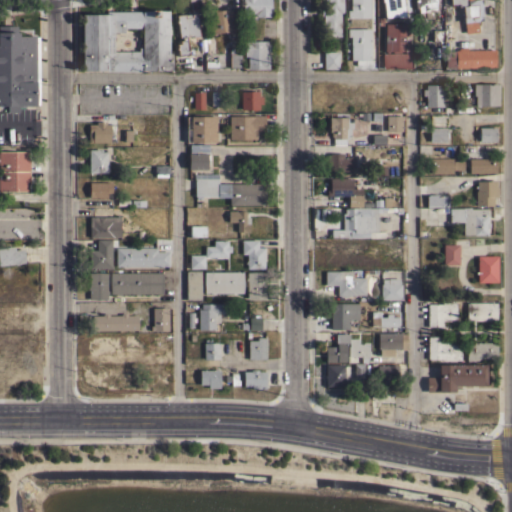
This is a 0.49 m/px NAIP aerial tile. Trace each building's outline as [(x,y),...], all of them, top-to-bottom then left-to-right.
[(270,0),(270,6),(272,6),(272,11),(270,11),(270,16),(255,16),(255,13),(242,13),(242,8),(241,8),(241,4),(242,4),(242,0),(270,0)] [(323,36),(322,16),(320,16),(320,8),(324,8),(324,0),(342,0),(343,12),(340,12),(340,36),(323,36)] [(370,0),(370,17),(347,17),(347,10),(350,10),(350,0),(370,0)] [(402,0),(405,16),(398,17),(398,16),(385,18),(383,1),(382,2),(381,0),(402,0)] [(436,0),(437,10),(431,11),(431,13),(430,14),(430,18),(429,19),(429,18),(425,18),(425,12),(418,13),(417,7),(416,8),(415,0),(436,0)] [(481,0),(481,20),(477,21),(478,31),(465,33),(462,6),(458,6),(458,3),(451,4),(450,0),(481,0)] [(169,52),(171,52),(171,70),(147,70),(147,71),(106,71),(106,70),(81,70),(81,13),(106,13),(106,11),(141,11),(141,10),(151,10),(151,9),(158,9),(158,10),(168,10),(169,52)] [(233,32),(225,33),(225,31),(211,33),(209,10),(218,9),(218,14),(224,13),(224,10),(230,9),(233,32)] [(199,36),(192,37),(192,35),(186,36),(188,54),(178,55),(176,43),(180,43),(176,15),(184,14),(196,13),(199,36)] [(385,23),(409,23),(410,23),(410,27),(409,27),(408,51),(407,51),(407,52),(404,52),(404,51),(400,50),(400,52),(392,52),(392,51),(388,50),(388,52),(386,52),(386,51),(384,51),(385,23)] [(0,25),(18,25),(18,35),(35,35),(35,36),(38,36),(39,104),(36,104),(36,105),(25,105),(25,106),(19,106),(19,109),(12,109),(12,105),(0,105),(0,109),(4,109),(4,111),(0,111),(0,25)] [(370,28),(370,59),(350,59),(350,36),(347,36),(347,28),(370,28)] [(444,30),(444,41),(432,41),(432,30),(444,30)] [(268,40),(269,53),(268,53),(268,68),(257,68),(257,70),(252,70),(252,69),(247,69),(247,56),(244,56),(244,41),(268,40)] [(495,49),(495,67),(455,68),(455,66),(445,67),(445,50),(455,50),(457,49),(459,47),(466,47),(467,49),(495,49)] [(338,69),(323,69),(323,51),(338,51),(338,69)] [(240,67),(229,67),(229,53),(240,53),(240,67)] [(412,68),(382,68),(382,53),(412,53),(412,68)] [(498,105),(475,105),(475,95),(473,95),(473,83),(498,83),(498,105)] [(426,106),(425,95),(422,95),(422,89),(425,89),(425,84),(443,84),(443,89),(446,89),(446,95),(443,95),(443,106),(426,106)] [(240,91),(258,90),(258,97),(257,97),(257,109),(254,109),(254,110),(251,110),(251,109),(240,109),(240,91)] [(203,109),(192,109),(192,91),(203,91),(203,109)] [(210,91),(222,91),(222,107),(219,107),(219,110),(214,110),(214,106),(212,106),(212,105),(210,105),(210,91)] [(21,112),(27,111),(33,111),(34,123),(28,123),(28,124),(21,124),(21,112)] [(216,142),(189,142),(189,141),(186,141),(186,116),(189,116),(189,115),(216,115),(216,142)] [(264,115),(264,130),(256,130),(256,138),(229,139),(228,115),(264,115)] [(352,127),(350,127),(350,136),(348,136),(348,138),(345,138),(345,144),(333,144),(333,138),(332,138),(332,136),(330,135),(331,131),(329,131),(329,117),(343,117),(343,115),(348,115),(348,118),(352,118),(352,127)] [(403,115),(403,119),(401,119),(402,131),(400,131),(400,134),(387,134),(387,130),(386,130),(386,115),(403,115)] [(88,142),(88,124),(95,124),(95,121),(105,121),(105,124),(110,124),(110,142),(88,142)] [(429,141),(429,127),(446,127),(446,141),(429,141)] [(496,127),(496,141),(479,141),(479,127),(496,127)] [(371,144),(371,134),(385,134),(385,143),(371,144)] [(187,169),(187,153),(189,153),(189,144),(208,144),(208,154),(206,154),(206,168),(187,169)] [(88,149),(101,149),(101,151),(106,151),(106,172),(88,172),(88,149)] [(27,158),(28,158),(29,183),(27,183),(27,191),(0,191),(0,150),(27,150),(27,158)] [(326,170),(326,155),(329,155),(329,153),(343,153),(343,157),(354,156),(354,166),(349,167),(349,170),(326,170)] [(452,158),(452,160),(463,160),(463,169),(452,170),(452,173),(430,173),(429,158),(452,158)] [(495,158),(496,172),(469,172),(469,158),(495,158)] [(168,165),(168,173),(167,173),(167,176),(155,176),(155,173),(154,173),(154,165),(168,165)] [(264,204),(228,204),(228,197),(217,197),(217,196),(194,196),(194,178),(193,178),(193,173),(217,173),(217,183),(264,183),(264,204)] [(351,177),(351,188),(362,188),(362,206),(348,206),(348,195),(326,195),(326,189),(329,189),(329,178),(351,177)] [(501,206),(492,206),(492,205),(479,205),(479,206),(475,206),(475,190),(476,190),(476,187),(474,187),(474,185),(476,185),(476,181),(491,180),(496,180),(496,187),(497,187),(497,196),(493,196),(501,206)] [(88,197),(88,192),(86,192),(86,186),(88,186),(88,182),(111,182),(111,192),(106,192),(106,197),(88,197)] [(426,194),(437,194),(437,195),(447,195),(448,206),(426,206),(426,194)] [(331,238),(330,229),(342,229),(342,213),(344,213),(344,208),(368,207),(368,208),(376,207),(377,232),(368,232),(368,237),(331,238)] [(487,222),(489,222),(489,226),(487,226),(487,234),(473,235),(473,234),(463,234),(463,221),(449,222),(449,208),(470,207),(470,209),(487,208),(487,222)] [(245,211),(245,217),(249,217),(249,232),(236,231),(236,222),(227,221),(227,210),(245,211)] [(89,237),(89,220),(96,219),(96,216),(103,216),(103,219),(120,219),(120,237),(89,237)] [(204,225),(204,236),(188,236),(188,225),(204,225)] [(111,268),(89,268),(88,250),(96,250),(96,239),(111,239),(111,268)] [(263,268),(246,268),(246,254),(241,254),(241,240),(257,239),(257,247),(263,247),(263,268)] [(204,257),(204,268),(189,268),(189,255),(204,255),(204,246),(213,246),(213,240),(227,240),(227,245),(230,245),(230,251),(227,251),(227,257),(204,257)] [(458,264),(443,264),(443,244),(458,244),(458,264)] [(0,247),(14,246),(14,249),(23,248),(24,262),(18,263),(19,264),(15,264),(15,263),(0,264),(0,247)] [(115,247),(156,247),(156,251),(168,251),(168,266),(115,266),(115,247)] [(497,281),(477,282),(477,255),(497,255),(497,281)] [(185,271),(200,270),(200,296),(204,296),(204,301),(199,301),(199,300),(186,300),(185,271)] [(242,271),(242,293),(234,293),(234,294),(231,294),(231,293),(203,293),(203,271),(242,271)] [(352,271),(352,277),(364,277),(365,294),(355,294),(355,295),(347,295),(347,296),(339,296),(339,295),(337,295),(336,284),(324,285),(324,271),(352,271)] [(88,299),(88,290),(87,290),(87,286),(88,286),(88,272),(106,272),(106,290),(107,290),(107,294),(106,294),(106,299),(88,299)] [(120,294),(120,295),(116,295),(116,294),(109,294),(109,272),(162,272),(162,294),(120,294)] [(264,281),(265,281),(265,284),(264,284),(264,298),(246,298),(246,280),(245,280),(245,277),(246,277),(246,272),(264,272),(264,281)] [(380,299),(380,284),(382,284),(382,279),(387,279),(387,278),(399,278),(399,284),(400,284),(401,299),(380,299)] [(427,303),(441,303),(441,302),(456,302),(456,319),(450,319),(450,320),(442,320),(443,326),(427,326),(427,303)] [(496,302),(496,319),(490,319),(490,320),(472,320),(472,319),(466,319),(466,302),(496,302)] [(224,303),(224,313),(218,313),(218,322),(214,322),(214,329),(197,329),(197,309),(200,309),(200,303),(224,303)] [(330,303),(358,303),(358,319),(348,319),(348,329),(330,329),(330,303)] [(168,331),(152,331),(152,330),(150,330),(150,326),(152,326),(152,307),(168,307),(168,331)] [(371,326),(371,311),(379,311),(379,316),(386,316),(386,313),(393,313),(393,316),(395,316),(398,316),(398,326),(371,326)] [(91,330),(91,315),(102,315),(102,313),(108,313),(108,315),(120,315),(120,313),(126,313),(126,315),(137,314),(137,330),(91,330)] [(248,329),(248,317),(260,317),(260,330),(248,329)] [(400,332),(400,333),(406,333),(406,349),(400,349),(400,348),(389,348),(389,349),(384,349),(384,348),(378,348),(378,333),(400,332)] [(368,357),(367,357),(367,362),(361,362),(361,357),(360,357),(360,356),(347,356),(347,346),(348,346),(348,342),(346,342),(346,350),(345,350),(345,362),(325,361),(325,346),(336,346),(336,342),(335,342),(335,333),(348,333),(348,338),(358,338),(358,343),(368,343),(368,357)] [(427,336),(442,336),(442,342),(450,342),(450,343),(460,343),(460,360),(441,360),(441,359),(427,359),(427,336)] [(265,359),(247,359),(247,340),(256,340),(256,337),(265,337),(265,359)] [(218,359),(203,359),(203,342),(218,342),(218,359)] [(466,360),(466,343),(472,343),(472,342),(490,342),(490,343),(496,343),(496,360),(466,360)] [(363,378),(353,378),(353,363),(363,363),(363,378)] [(325,386),(325,377),(324,377),(324,375),(325,375),(325,364),(343,364),(343,378),(348,378),(348,386),(325,386)] [(485,364),(486,385),(454,385),(454,391),(426,391),(426,376),(438,376),(438,364),(485,364)] [(398,365),(398,378),(387,378),(387,383),(377,383),(376,365),(398,365)] [(219,388),(207,388),(207,384),(198,384),(198,370),(213,370),(213,368),(216,368),(216,369),(219,370),(219,388)] [(251,388),(251,386),(242,386),(242,371),(250,371),(250,370),(257,370),(257,371),(264,371),(265,388),(251,388)]
